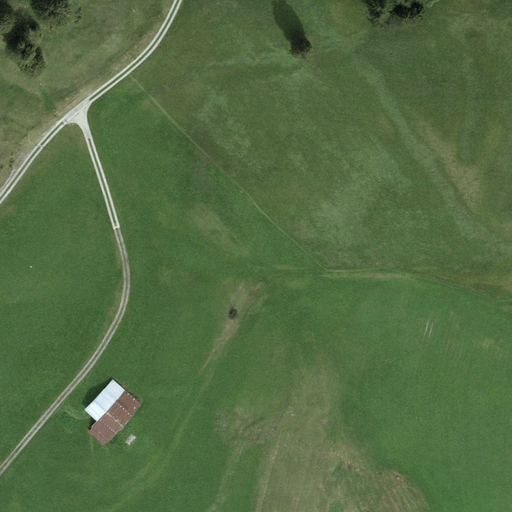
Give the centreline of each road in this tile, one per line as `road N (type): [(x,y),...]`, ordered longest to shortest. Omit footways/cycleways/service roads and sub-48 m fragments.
road 1 (unclassified): [(71,119),(84,132),(129,282),(110,345),(0,476)]
road 2 (track): [(177,0),(155,47),(80,110),(0,201)]
